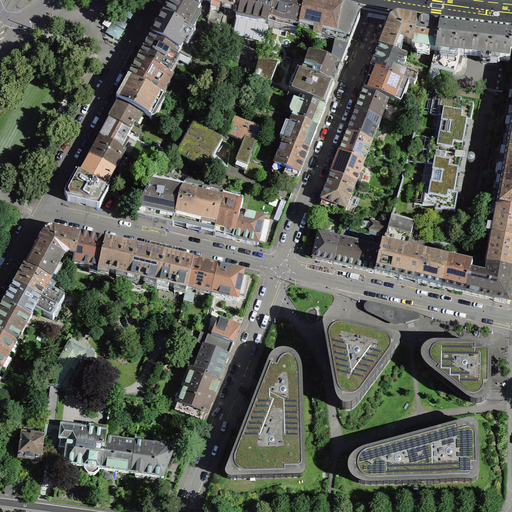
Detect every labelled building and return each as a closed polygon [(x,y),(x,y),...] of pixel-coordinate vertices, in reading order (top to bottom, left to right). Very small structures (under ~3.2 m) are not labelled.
[(199,10),(179,0),(172,0),(166,11),(163,16),(191,31),(193,32),(196,26),(191,24),(199,10)] [(179,0),(199,10),(203,2),(213,4),(214,0),(179,0)] [(238,12),(241,0),(214,0),(213,4),(207,30),(216,35),(221,14),(220,13),(219,13),(220,8),(238,12)] [(300,28),(305,0),(241,0),(238,12),(233,34),(245,37),(245,34),(254,36),(253,39),(264,41),(268,27),(298,35),(300,28)] [(339,6),(316,0),(315,0),(305,0),(300,28),(315,31),(313,38),(320,40),(316,58),(341,67),(360,19),(355,10),(339,6)] [(390,18),(391,21),(380,49),(394,54),(400,41),(413,46),(417,21),(402,18),(397,17),(396,15),(390,18)] [(152,37),(179,52),(191,31),(163,16),(155,31),(152,37)] [(424,22),(417,21),(413,46),(413,48),(436,52),(440,24),(424,22)] [(460,56),(467,57),(470,28),(451,26),(440,24),(436,52),(432,68),(455,74),(458,64),(459,64),(461,58),(459,57),(460,56)] [(509,61),(511,37),(511,32),(494,30),(470,28),(467,57),(509,61)] [(188,65),(191,59),(179,52),(152,37),(143,52),(140,58),(167,73),(176,59),(188,65)] [(375,62),(372,70),(406,83),(409,84),(414,86),(417,79),(401,72),(406,59),(394,54),(380,49),(375,62)] [(310,55),(303,74),(334,86),(335,81),(341,67),(316,58),(310,55)] [(278,64),(260,57),(255,79),(270,85),(278,64)] [(167,73),(140,58),(131,74),(128,79),(156,94),(163,82),(169,86),(171,82),(165,79),(167,73)] [(364,91),(389,100),(398,104),(406,83),(372,70),(365,89),(364,91)] [(297,72),(289,92),(301,97),(325,107),(329,97),(334,86),(303,74),(297,72)] [(152,120),(163,99),(156,94),(128,79),(122,90),(117,100),(120,102),(148,118),(152,120)] [(389,100),(364,91),(358,105),(356,112),(380,121),(389,100)] [(325,107),(301,97),(299,103),(292,100),(290,105),(292,106),(290,111),(291,115),(294,115),(293,118),(318,128),(320,123),(325,107)] [(466,161),(468,162),(469,163),(470,163),(471,163),(473,163),(474,163),(475,161),(475,160),(475,159),(475,157),(474,156),(473,156),(471,155),(470,156),(469,156),(467,156),(461,155),(467,121),(471,122),(474,105),(461,102),(461,100),(455,99),(455,101),(433,98),(430,115),(442,117),(438,140),(414,136),(408,161),(434,166),(429,190),(417,187),(414,204),(436,208),(435,211),(441,212),(442,209),(455,212),(458,195),(454,194),(460,160),(466,161)] [(134,125),(142,129),(148,118),(120,102),(113,115),(110,120),(130,131),(134,125)] [(348,133),(372,142),(373,142),(381,121),(380,121),(356,112),(350,125),(348,133)] [(285,139),(309,149),(312,143),(318,128),(293,118),(285,139)] [(100,138),(121,149),(130,131),(110,120),(103,132),(100,138)] [(246,170),(249,162),(261,130),(235,120),(228,134),(227,134),(245,141),(236,166),(246,170)] [(223,140),(194,124),(177,155),(206,171),(208,167),(223,140)] [(372,142),(348,133),(342,148),(339,154),(364,163),(372,142)] [(121,149),(100,138),(93,152),(90,157),(115,171),(125,152),(121,149)] [(296,180),(299,175),(301,170),(309,149),(285,139),(272,171),(284,176),(284,175),(286,177),(287,179),(292,181),(294,180),(294,179),(296,180)] [(165,150),(155,145),(152,150),(162,155),(165,150)] [(511,151),(507,151),(502,180),(511,181),(511,151)] [(333,169),(331,175),(356,184),(364,163),(339,154),(333,169)] [(79,176),(104,190),(115,171),(90,157),(82,170),(79,176)] [(257,179),(261,167),(249,162),(246,170),(244,174),(257,179)] [(100,209),(109,192),(104,190),(79,176),(76,174),(65,194),(68,201),(74,203),(100,209)] [(347,209),(346,209),(356,184),(331,175),(324,193),(321,200),(322,201),(320,206),(343,214),(345,209),(346,210),(347,209)] [(160,220),(174,223),(174,222),(180,197),(184,189),(177,185),(176,187),(170,183),(169,185),(162,182),(161,183),(155,180),(139,209),(137,215),(145,217),(152,218),(151,221),(159,223),(160,220)] [(497,209),(511,211),(511,181),(502,180),(497,209)] [(201,233),(202,229),(215,232),(224,197),(224,196),(185,187),(184,189),(180,197),(174,222),(181,224),(187,225),(186,229),(201,233)] [(242,201),(224,197),(215,232),(215,233),(221,235),(234,238),(240,214),(242,201)] [(492,238),(511,241),(511,211),(497,209),(492,238)] [(234,238),(233,240),(258,246),(264,219),(240,214),(234,238)] [(414,224),(415,223),(392,216),(389,226),(386,234),(383,245),(382,245),(381,249),(375,273),(386,275),(417,282),(423,254),(406,250),(407,245),(408,245),(414,224)] [(369,230),(386,234),(389,226),(371,221),(369,230)] [(64,257),(69,255),(76,257),(81,235),(60,230),(54,229),(52,230),(52,229),(49,228),(46,230),(45,233),(43,234),(38,243),(64,258),(64,257)] [(334,263),(340,239),(318,234),(313,258),(319,260),(334,263)] [(74,265),(99,270),(106,241),(88,237),(81,235),(76,257),(74,265)] [(511,241),(492,238),(487,267),(488,267),(511,271),(511,241)] [(340,265),(354,268),(360,244),(340,239),(334,263),(340,265)] [(113,243),(106,241),(99,270),(128,277),(135,248),(113,243)] [(28,261),(25,266),(52,280),(58,283),(63,274),(62,270),(59,268),(64,258),(38,243),(28,261)] [(375,273),(381,249),(360,244),(354,268),(360,269),(375,273)] [(135,248),(128,277),(157,284),(164,255),(143,250),(135,248)] [(423,254),(417,282),(423,284),(442,288),(449,260),(423,254)] [(187,291),(187,289),(193,261),(172,256),(164,255),(157,284),(187,291)] [(450,290),(465,294),(470,273),(472,266),(449,260),(442,288),(450,290)] [(193,261),(187,289),(212,295),(218,267),(201,263),(193,261)] [(52,280),(25,266),(18,280),(15,285),(59,309),(64,299),(47,289),(52,280)] [(243,277),(244,273),(226,269),(218,267),(212,295),(237,301),(238,296),(245,298),(249,279),(243,277)] [(511,287),(511,271),(488,267),(486,277),(470,273),(465,294),(476,296),(509,304),(510,300),(511,287)] [(35,310),(53,320),(59,309),(15,285),(7,299),(4,304),(30,319),(35,310)] [(224,306),(210,302),(203,332),(233,344),(235,340),(240,328),(218,319),(224,306)] [(0,335),(16,345),(30,319),(4,304),(0,311),(0,335)] [(398,343),(396,342),(329,327),(327,327),(325,328),(324,329),(324,332),(330,364),(336,397),(336,401),(338,404),(341,408),(343,410),(346,411),(349,411),(352,409),(355,407),(357,405),(359,403),(399,349),(399,347),(399,345),(398,343)] [(233,344),(203,332),(201,331),(197,343),(203,346),(229,356),(230,353),(233,344)] [(0,370),(2,371),(16,345),(0,335),(0,370)] [(104,337),(99,339),(95,336),(91,338),(90,343),(94,346),(93,351),(97,354),(96,359),(100,362),(105,360),(105,355),(110,354),(111,349),(107,345),(108,340),(104,337)] [(51,388),(63,389),(65,389),(66,389),(68,388),(69,387),(69,385),(69,384),(69,382),(82,359),(85,360),(87,361),(89,361),(91,361),(92,360),(94,358),(94,356),(94,354),(94,352),(93,351),(91,350),(81,344),(79,348),(69,342),(45,386),(51,387),(51,388)] [(188,367),(191,369),(219,380),(222,373),(229,356),(203,346),(198,360),(192,357),(188,367)] [(488,348),(486,348),(463,348),(437,347),(434,347),(430,349),(426,351),(424,354),(422,357),(422,360),(423,363),(425,367),(428,370),(430,373),(466,400),(470,403),(475,404),(480,404),(484,402),(487,400),(489,396),(489,392),(490,352),(490,351),(490,350),(488,348)] [(229,479),(231,479),(299,478),(301,477),(303,476),(304,474),(304,473),(301,374),(300,367),(297,361),(293,357),(289,355),(286,354),(281,355),(276,356),(272,361),(268,366),(256,397),(243,432),(227,474),(226,476),(227,478),(229,479)] [(175,411),(203,421),(206,414),(208,415),(210,410),(212,404),(210,403),(219,380),(191,369),(175,411)] [(472,424),(468,424),(438,432),(393,444),(365,452),(362,453),(355,458),(351,463),(349,467),(349,472),(351,476),(353,479),(356,482),(365,485),(370,486),(374,485),(471,483),(472,483),(475,481),(478,478),(478,475),(477,431),(477,430),(475,426),(472,424)] [(101,470),(105,439),(106,432),(61,426),(59,440),(68,441),(65,465),(74,466),(85,468),(84,470),(88,474),(94,475),(99,471),(99,470),(101,470)] [(23,459),(30,460),(30,461),(33,464),(36,464),(39,462),(39,461),(41,461),(44,436),(22,433),(18,458),(23,459)] [(105,439),(101,470),(109,471),(131,474),(135,443),(114,440),(105,439)] [(135,443),(131,474),(135,474),(135,477),(139,478),(143,478),(144,476),(163,478),(173,452),(170,448),(135,443)]
